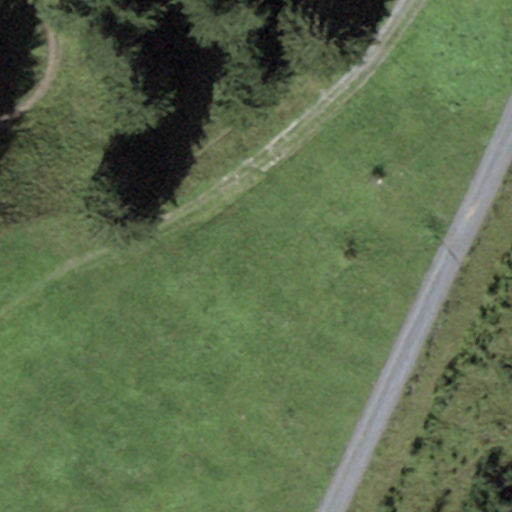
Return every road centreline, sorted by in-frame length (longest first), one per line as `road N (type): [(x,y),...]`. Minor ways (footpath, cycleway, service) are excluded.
road 1 (track): [(511,162),(361,511)]
road 2 (track): [(410,0),(278,144),(166,205)]
